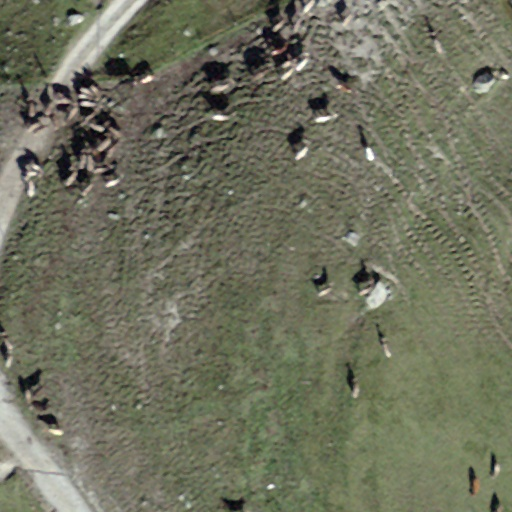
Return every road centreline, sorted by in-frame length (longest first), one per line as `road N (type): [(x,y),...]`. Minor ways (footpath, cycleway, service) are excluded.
road 1 (track): [(0,258),(19,181),(97,12),(111,0)]
road 2 (track): [(94,511),(29,439),(0,385)]
